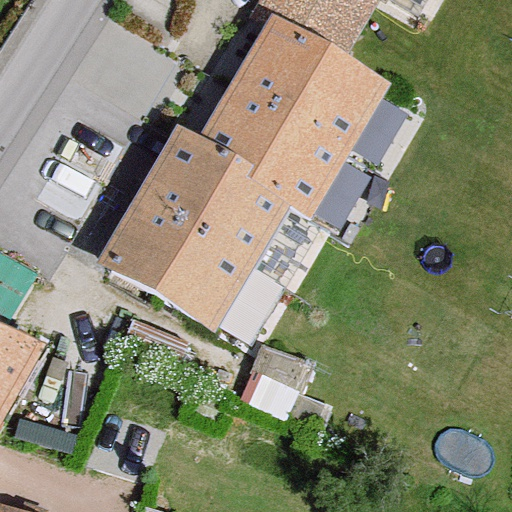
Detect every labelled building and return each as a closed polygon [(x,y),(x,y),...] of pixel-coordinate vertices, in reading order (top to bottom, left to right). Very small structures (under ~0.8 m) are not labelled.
[(375,0),(276,0),(263,23),(283,35),(336,67),(375,0)] [(378,92),(336,67),(283,35),(245,98),(341,154),(378,92)] [(305,218),(341,154),(245,98),(210,160),(283,205),(305,218)] [(283,205),(210,160),(188,147),(151,212),(245,267),(283,205)] [(245,267),(151,212),(114,275),(209,330),(245,267)] [(0,413),(35,351),(0,338),(0,413)]
